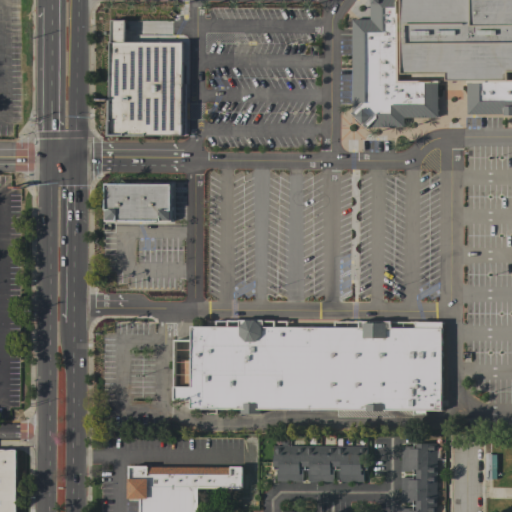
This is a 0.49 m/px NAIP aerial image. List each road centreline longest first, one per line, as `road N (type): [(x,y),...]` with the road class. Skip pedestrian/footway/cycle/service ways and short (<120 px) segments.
road 1 (residential): [(0,153),(408,160)]
road 2 (primary): [(48,155),(47,511)]
road 3 (primary): [(70,511),(70,322)]
road 4 (primary): [(70,322),(73,156)]
road 5 (primary): [(73,156),(74,0)]
road 6 (primary): [(48,7),(48,155)]
